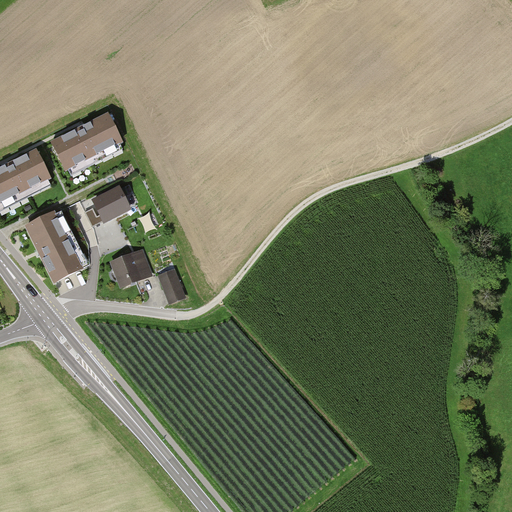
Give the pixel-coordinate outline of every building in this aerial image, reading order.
[(82,129),(51,144),(66,176),(123,148),(108,117),(82,129)] [(6,168),(0,170),(0,208),(52,183),(37,153),(6,168)] [(120,190),(92,203),(104,227),(132,214),(120,190)] [(155,212),(142,217),(144,221),(157,216),(155,212)] [(38,254),(55,287),(82,274),(53,216),(26,230),(38,254)] [(152,276),(143,252),(114,262),(122,286),(152,276)] [(185,298),(175,273),(160,278),(171,304),(185,298)]
